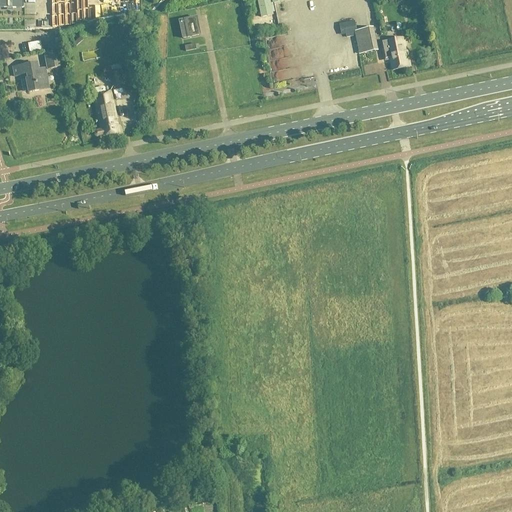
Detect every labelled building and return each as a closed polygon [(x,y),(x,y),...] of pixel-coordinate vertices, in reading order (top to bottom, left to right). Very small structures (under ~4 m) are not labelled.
[(0,0),(0,9),(23,9),(23,0),(0,0)] [(75,0),(76,9),(83,8),(82,0),(75,0)] [(273,16),(269,0),(259,0),(257,1),(261,18),(273,16)] [(37,12),(37,2),(29,2),(29,12),(37,12)] [(116,3),(100,3),(100,14),(116,14),(116,3)] [(46,25),(55,26),(55,11),(46,11),(46,25)] [(196,19),(179,23),(183,40),(200,37),(196,19)] [(354,22),(343,24),(346,39),(357,37),(354,22)] [(375,51),(370,29),(356,32),(361,55),(377,52),(377,51),(375,51)] [(384,62),(389,61),(392,72),(409,69),(403,39),(379,44),(384,62)] [(48,71),(63,68),(60,52),(45,55),(48,71)] [(276,60),(277,71),(290,70),(289,59),(276,60)] [(28,94),(49,90),(45,70),(38,71),(36,64),(12,69),(14,78),(25,76),(28,94)] [(110,74),(113,88),(124,85),(121,71),(110,74)] [(284,84),(282,75),(276,77),(278,86),(284,84)] [(96,139),(103,138),(119,135),(110,93),(106,94),(105,89),(103,88),(95,89),(94,91),(95,96),(93,97),(100,130),(95,131),(94,132),(94,133),(93,134),(94,136),(94,137),(95,138),(96,139)]
